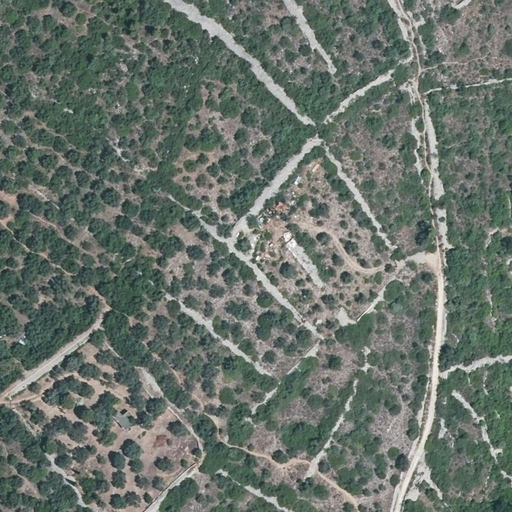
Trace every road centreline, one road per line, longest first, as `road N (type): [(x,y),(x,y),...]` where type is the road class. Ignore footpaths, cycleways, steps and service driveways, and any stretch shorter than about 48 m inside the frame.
road 1 (unclassified): [(399,511),(427,427),(440,318),(411,34),(393,0)]
road 2 (track): [(0,397),(94,329),(108,308)]
